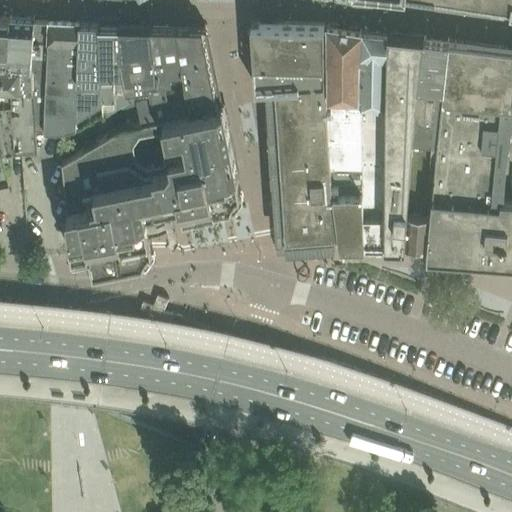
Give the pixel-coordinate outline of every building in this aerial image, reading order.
[(12,101),(13,87),(8,86),(11,14),(0,13),(0,130),(5,153),(17,150),(14,118),(12,101)] [(33,63),(35,15),(11,14),(8,86),(13,87),(12,101),(14,118),(17,150),(38,149),(37,127),(34,73),(33,63)] [(79,114),(81,18),(51,16),(35,15),(33,63),(37,127),(48,128),(58,129),(79,124),(79,114)] [(102,84),(101,21),(101,19),(81,18),(79,114),(104,100),(102,84)] [(326,93),(325,22),(253,20),(257,85),(276,84),(272,101),(271,108),(270,110),(268,113),(268,117),(268,121),(268,124),(270,127),(272,130),(273,135),(273,139),(273,143),(274,146),(276,149),(281,146),(287,235),(339,232),(340,244),(366,244),(364,182),(334,180),(332,146),(330,117),(326,95),(326,93)] [(101,21),(102,84),(104,100),(105,113),(131,97),(124,69),(121,21),(101,21)] [(155,41),(152,22),(121,21),(124,69),(131,97),(140,94),(153,90),(151,71),(158,70),(158,57),(155,41)] [(204,23),(178,23),(152,22),(155,41),(158,57),(158,70),(151,71),(153,90),(140,94),(145,117),(219,102),(204,23)] [(362,84),(364,28),(328,22),(330,95),(326,95),(330,117),(332,146),(334,180),(364,182),(363,144),(363,122),(362,84)] [(364,28),(362,84),(363,122),(363,144),(363,153),(374,153),(374,147),(387,147),(388,137),(387,104),(389,31),(364,28)] [(413,143),(425,34),(389,31),(387,104),(388,137),(387,147),(387,170),(387,194),(387,222),(387,244),(406,245),(406,243),(408,222),(409,211),(408,211),(412,156),(413,143)] [(445,85),(450,37),(425,34),(413,143),(438,145),(439,145),(445,85)] [(511,139),(511,134),(511,45),(496,44),(488,43),(451,38),(451,37),(450,37),(445,85),(439,145),(438,145),(436,168),(432,211),(429,244),(428,254),(506,261),(511,261),(511,196),(504,196),(510,157),(509,157),(511,139)] [(219,102),(145,117),(124,121),(63,156),(72,234),(74,249),(74,254),(81,252),(80,248),(97,244),(102,267),(130,262),(146,259),(153,247),(147,216),(202,205),(216,202),(232,199),(232,201),(237,200),(245,189),(244,183),(242,184),(239,176),(237,162),(233,159),(232,155),(235,151),(232,139),(228,136),(226,136),(219,102)] [(374,153),(363,153),(364,182),(366,244),(387,244),(387,222),(387,194),(387,170),(387,147),(374,147),(374,153)] [(429,244),(432,211),(409,211),(408,222),(406,243),(429,244)] [(154,304),(142,300),(138,311),(150,315),(145,327),(157,331),(161,319),(172,324),(176,312),(165,308),(169,297),(158,293),(154,304)]
